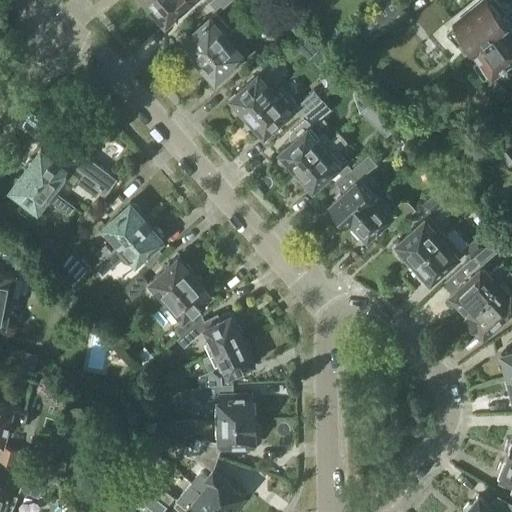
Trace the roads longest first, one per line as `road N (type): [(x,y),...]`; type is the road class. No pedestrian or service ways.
road 1 (residential): [(336,320),(91,47),(47,29)]
road 2 (residential): [(369,511),(441,440),(447,393),(385,329),(336,320)]
road 3 (residential): [(327,511),(325,347),(336,320)]
